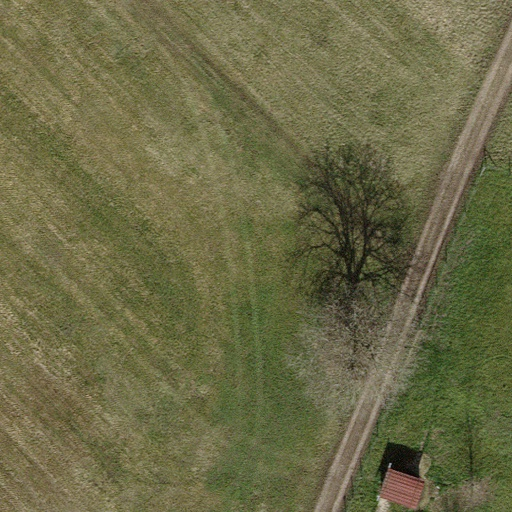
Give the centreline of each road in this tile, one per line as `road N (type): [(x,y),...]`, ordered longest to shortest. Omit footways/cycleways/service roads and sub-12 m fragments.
road 1 (track): [(511,96),(343,511)]
road 2 (track): [(145,0),(437,287)]
